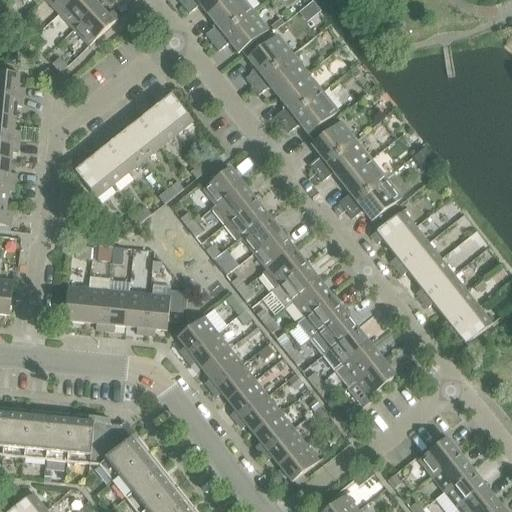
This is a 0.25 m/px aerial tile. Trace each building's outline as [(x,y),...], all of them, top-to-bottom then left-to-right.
[(45,0),(44,1),(59,17),(76,0),(45,0)] [(88,0),(76,0),(59,17),(73,32),(97,10),(89,0),(88,0)] [(199,7),(207,18),(229,0),(191,0),(181,8),(188,16),(199,7)] [(252,13),(241,0),(229,0),(207,18),(216,28),(204,37),(211,45),(252,13)] [(14,15),(7,6),(1,12),(9,20),(14,15)] [(105,18),(97,10),(73,32),(88,48),(117,21),(110,13),(105,18)] [(267,32),(252,13),(211,45),(218,54),(229,45),(237,56),(267,32)] [(283,26),(280,21),(270,28),(274,33),(283,26)] [(22,34),(30,43),(36,38),(28,29),(22,34)] [(44,46),(36,38),(30,43),(38,52),(44,46)] [(244,81),(251,89),(292,57),(277,38),(247,61),(256,72),(244,81)] [(307,76),(292,57),(251,89),(258,98),(269,89),(277,99),(307,76)] [(59,75),(65,69),(57,61),(51,66),(59,75)] [(47,86),(54,80),(46,72),(40,78),(47,86)] [(0,97),(23,100),(23,92),(17,91),(18,78),(0,76),(0,97)] [(322,94),(307,76),(277,99),(285,110),(274,119),(281,127),(322,94)] [(337,114),(322,94),(281,127),(287,135),(299,126),(307,137),(337,114)] [(21,111),(23,100),(0,97),(0,118),(14,120),(15,110),(21,111)] [(170,97),(154,110),(175,137),(192,124),(170,97)] [(154,110),(138,122),(160,149),(175,137),(154,110)] [(12,135),(14,120),(0,118),(0,141),(18,143),(19,135),(12,135)] [(138,122),(122,135),(144,162),(160,149),(138,122)] [(308,168),(315,176),(356,143),(340,124),(310,148),(319,159),(308,168)] [(122,135),(106,148),(128,175),(144,162),(122,135)] [(18,143),(0,141),(0,162),(9,163),(10,153),(17,154),(18,143)] [(371,162),(356,143),(315,176),(321,184),(332,175),(341,186),(371,162)] [(106,148),(90,161),(112,188),(128,175),(106,148)] [(412,160),(421,170),(433,160),(425,149),(412,160)] [(208,159),(199,167),(205,174),(214,166),(208,159)] [(95,201),(112,188),(90,161),(74,174),(95,201)] [(8,178),(9,163),(0,162),(0,184),(13,186),(14,178),(8,178)] [(385,181),(371,162),(341,186),(349,196),(338,205),(340,208),(344,213),(385,181)] [(196,181),(205,174),(199,167),(190,174),(196,181)] [(202,191),(215,207),(215,208),(243,186),(230,170),(202,191)] [(401,200),(385,181),(344,213),(351,222),(362,213),(371,224),(401,200)] [(12,197),(13,186),(0,184),(0,206),(5,207),(6,196),(12,197)] [(177,185),(168,192),(173,199),(183,192),(177,185)] [(211,210),(224,227),(256,203),(243,186),(215,208),(215,207),(211,210)] [(163,207),(173,199),(168,192),(158,200),(163,207)] [(236,242),(240,239),(267,218),(256,203),(224,227),(236,242)] [(4,220),(5,207),(0,206),(0,228),(9,229),(10,221),(4,220)] [(334,213),(333,213),(338,219),(344,213),(340,208),(334,213)] [(145,210),(136,218),(141,225),(150,217),(145,210)] [(381,243),(387,251),(415,230),(402,213),(370,238),(376,246),(381,243)] [(179,221),(187,231),(195,225),(187,215),(179,221)] [(132,232),(141,225),(136,218),(126,225),(132,232)] [(240,239),(253,256),(280,234),(267,218),(240,239)] [(202,234),(195,225),(187,231),(195,241),(202,234)] [(388,262),(395,271),(428,246),(415,230),(387,251),(393,258),(388,262)] [(253,256),(266,271),(266,272),(293,250),(280,234),(253,256)] [(404,274),(412,284),(440,262),(428,246),(395,271),(400,277),(404,274)] [(90,263),(92,248),(77,247),(76,261),(90,263)] [(204,253),(211,262),(219,256),(212,247),(204,253)] [(97,263),(111,264),(113,250),(98,249),(97,263)] [(113,250),(111,264),(111,267),(122,268),(124,251),(113,250)] [(279,288),(306,267),(293,250),(266,272),(266,271),(262,274),(275,291),(279,288)] [(134,252),(133,260),(144,261),(145,253),(134,252)] [(220,257),(213,263),(225,278),(238,268),(226,252),(220,257)] [(414,294),(421,303),(453,278),(440,262),(412,284),(418,291),(414,294)] [(151,264),(151,266),(150,276),(161,277),(162,265),(151,264)] [(284,310),(292,304),(319,283),(306,267),(279,288),(271,294),(284,310)] [(431,307),(438,316),(466,294),(453,278),(421,303),(426,311),(431,307)] [(230,285),(237,295),(245,289),(237,279),(230,285)] [(88,291),(84,327),(95,328),(94,333),(105,334),(109,293),(108,293),(109,282),(90,280),(88,291)] [(486,288),(481,281),(472,289),(477,295),(486,288)] [(12,284),(0,282),(0,317),(9,318),(12,284)] [(109,293),(105,334),(113,335),(114,330),(125,331),(129,295),(128,295),(129,285),(110,283),(109,293)] [(292,304),(304,320),(331,298),(319,283),(292,304)] [(129,295),(125,331),(136,332),(135,337),(144,338),(148,297),(149,287),(129,285),(128,295),(129,295)] [(148,297),(144,338),(154,339),(154,333),(165,334),(166,324),(181,326),(184,295),(169,293),(170,289),(152,288),(151,297),(148,297)] [(59,310),(58,323),(63,323),(63,325),(84,327),(88,291),(67,289),(64,311),(59,310)] [(253,298),(245,289),(237,295),(245,304),(253,298)] [(440,328),(446,335),(478,310),(466,294),(438,316),(444,325),(440,328)] [(239,306),(230,295),(225,300),(233,311),(239,306)] [(304,320),(318,337),(345,315),(331,298),(304,320)] [(491,326),(478,310),(446,335),(452,343),(456,339),(463,348),(491,326)] [(255,316),(263,327),(271,321),(262,311),(255,316)] [(244,313),(237,319),(244,327),(251,322),(244,313)] [(318,337),(330,352),(357,331),(345,315),(318,337)] [(178,354),(185,362),(217,336),(204,319),(176,341),(183,350),(178,354)] [(278,330),(271,321),(263,327),(270,336),(278,330)] [(323,358),(336,373),(369,346),(357,331),(330,352),(323,358)] [(196,366),(202,374),(230,352),(217,336),(185,362),(191,369),(196,366)] [(281,349),(289,359),(297,354),(288,343),(281,349)] [(348,389),(355,384),(382,363),(369,346),(336,373),(348,389)] [(266,348),(257,355),(264,363),(273,356),(266,348)] [(204,386),(210,393),(242,368),(230,352),(202,374),(209,382),(204,386)] [(303,361),(297,354),(289,359),(295,367),(303,361)] [(395,379),(382,363),(355,384),(368,401),(395,379)] [(221,398),(227,406),(255,384),(242,368),(210,393),(217,402),(221,398)] [(306,381),(314,390),(321,385),(313,375),(306,381)] [(302,385),(295,377),(287,383),(294,392),(302,385)] [(229,417),(235,425),(268,399),(255,384),(227,406),(234,414),(229,417)] [(328,394),(321,385),(314,390),(321,399),(328,394)] [(246,429),(253,437),(280,415),(268,399),(235,425),(241,433),(246,429)] [(318,410),(312,403),(305,408),(311,415),(318,410)] [(340,423),(347,417),(339,407),(332,413),(340,423)] [(320,409),(312,416),(322,428),(329,421),(320,409)] [(194,511),(126,424),(121,428),(109,426),(109,421),(0,410),(0,457),(100,467),(134,511),(194,511)] [(254,448),(261,457),(293,431),(280,415),(253,437),(258,445),(254,448)] [(328,431),(335,439),(339,436),(332,427),(328,431)] [(271,460),(278,469),(305,447),(293,431),(261,457),(266,463),(271,460)] [(418,463),(431,479),(459,457),(446,440),(418,463)] [(318,463),(305,447),(278,469),(291,485),(318,463)] [(472,473),(459,457),(431,479),(444,495),(472,473)] [(369,470),(354,482),(359,489),(374,477),(369,470)] [(484,489),(472,473),(444,495),(456,511),(484,489)] [(394,491),(400,486),(393,477),(387,483),(394,491)] [(488,511),(497,505),(484,489),(456,511),(457,511),(488,511)] [(44,511),(31,496),(15,509),(12,505),(4,511),(44,511)] [(356,511),(344,497),(327,511),(323,506),(315,511),(356,511)]
